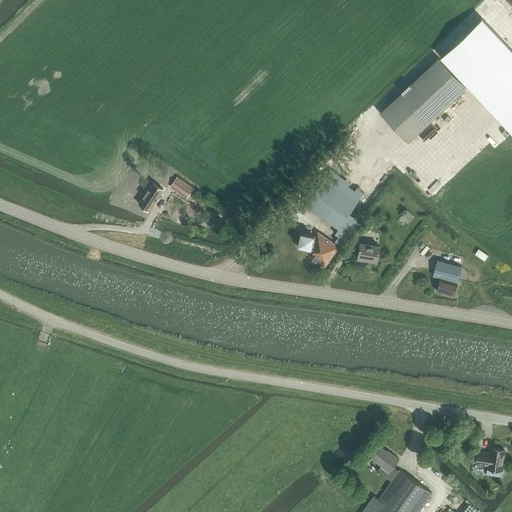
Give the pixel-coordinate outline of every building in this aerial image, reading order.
[(511,48),(481,15),(440,54),(511,129),(511,48)] [(467,87),(438,57),(379,112),(408,142),(467,87)] [(348,214),(354,207),(364,192),(331,168),(323,179),(304,206),(337,229),(334,234),(336,236),(334,240),(343,247),(360,223),(348,214)] [(177,176),(170,186),(170,187),(187,198),(194,187),(177,176)] [(148,210),(163,189),(153,182),(139,204),(148,210)] [(400,217),(407,224),(414,216),(407,209),(400,217)] [(313,249),(312,257),(325,267),(339,247),(318,232),(317,232),(316,237),(313,236),(314,235),(301,232),(298,245),(313,249)] [(379,245),(360,242),(358,259),(376,263),(379,245)] [(478,247),(474,253),(483,260),(488,255),(478,247)] [(453,296),(461,266),(437,260),(432,276),(441,278),(437,291),(453,296)] [(373,495),(361,511),(418,511),(432,493),(400,469),(398,471),(393,467),(399,459),(393,455),(393,456),(379,446),(371,458),(381,466),(377,471),(391,481),(378,498),(373,495)] [(502,470),(505,450),(490,448),(489,453),(478,451),(476,463),(487,465),(487,468),(502,470)] [(498,488),(497,478),(487,479),(487,488),(498,488)]
